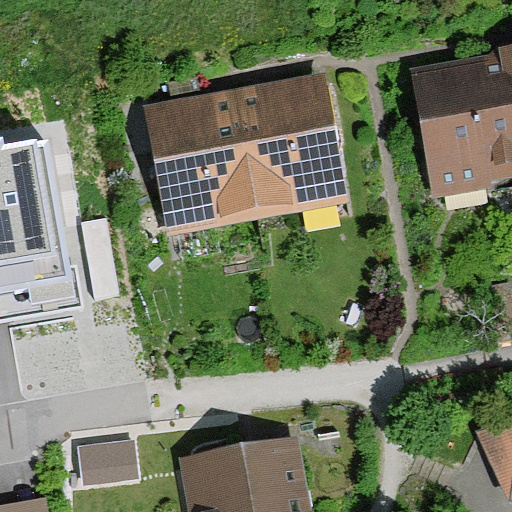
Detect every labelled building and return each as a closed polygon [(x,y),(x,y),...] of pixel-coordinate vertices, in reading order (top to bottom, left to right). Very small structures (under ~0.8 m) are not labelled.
[(511,60),(413,77),(434,202),(511,188),(511,60)] [(167,245),(353,214),(328,85),(152,114),(167,245)] [(3,192),(0,192),(0,254),(15,252),(3,192)] [(49,354),(118,341),(107,278),(37,291),(49,354)] [(511,511),(511,429),(481,435),(510,511),(511,511)] [(180,471),(186,511),(311,511),(300,451),(180,471)]
